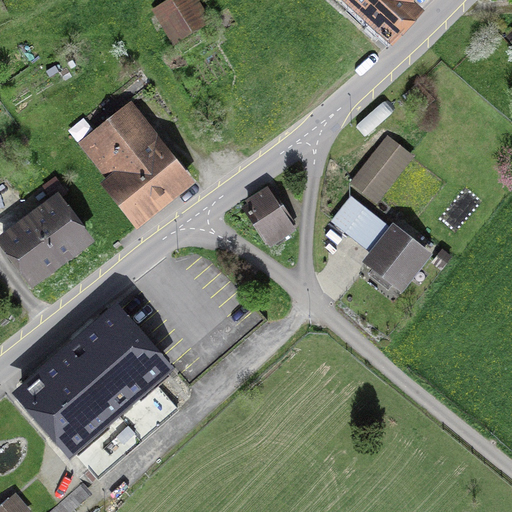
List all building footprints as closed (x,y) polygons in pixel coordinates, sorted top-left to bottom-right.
[(189,0),(180,0),(153,13),(169,45),(204,28),(189,0)] [(401,11),(411,0),(332,0),(383,49),(411,20),(401,11)] [(430,102),(412,84),(401,94),(419,112),(430,102)] [(182,190),(130,115),(76,152),(128,227),(182,190)] [(407,156),(383,137),(349,182),(373,200),(407,156)] [(294,224),(272,186),(242,204),(264,242),(294,224)] [(0,254),(26,290),(83,249),(50,203),(0,238),(0,254)] [(364,255),(382,233),(350,206),(332,228),(364,255)] [(395,300),(423,262),(388,236),(360,274),(395,300)] [(59,463),(161,378),(107,313),(5,398),(59,463)]
